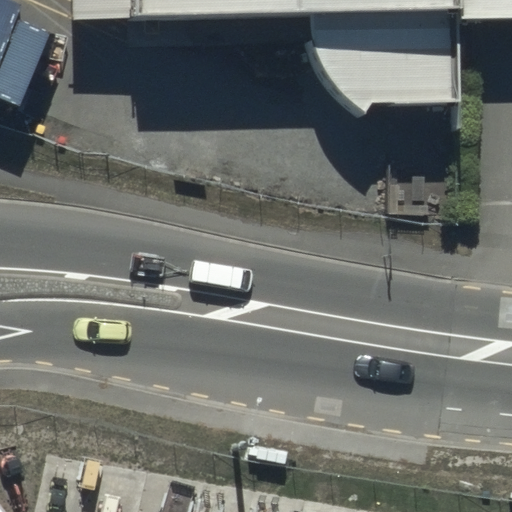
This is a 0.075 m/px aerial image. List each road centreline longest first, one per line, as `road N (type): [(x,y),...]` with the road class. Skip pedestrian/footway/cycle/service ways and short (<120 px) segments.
road 1 (tertiary): [(0,237),(219,263),(427,341)]
road 2 (tertiary): [(427,341),(204,355),(0,328)]
